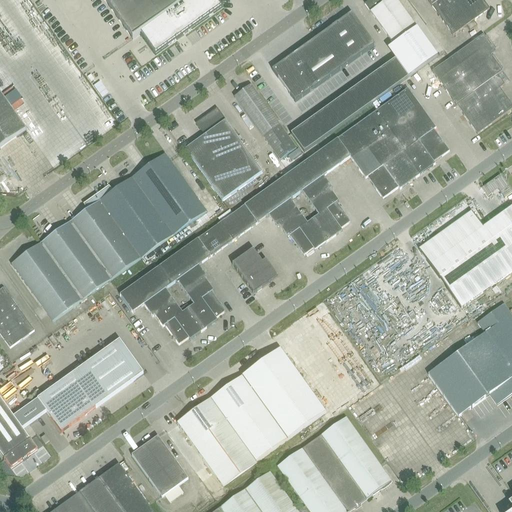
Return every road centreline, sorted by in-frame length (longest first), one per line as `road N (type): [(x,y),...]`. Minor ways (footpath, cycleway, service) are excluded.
road 1 (unclassified): [(2,511),(511,147)]
road 2 (unclassified): [(0,230),(318,0)]
road 3 (unknown): [(255,330),(223,273),(230,250),(271,237),(309,292)]
road 4 (unclassified): [(400,511),(511,432)]
